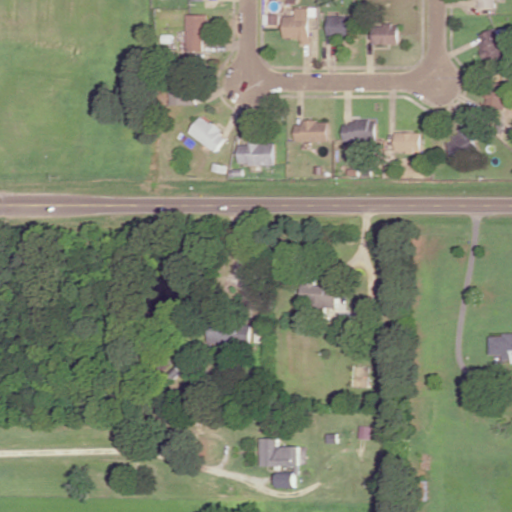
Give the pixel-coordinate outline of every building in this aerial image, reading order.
[(285,37),(300,37),(300,43),(310,43),(311,7),(297,7),(296,15),(285,15),(285,37)] [(187,50),(204,50),(204,40),(207,40),(208,14),(187,13),(187,50)] [(330,14),(329,37),(354,38),(355,15),(330,14)] [(399,43),(400,25),(374,24),(374,43),(399,43)] [(487,62),(507,56),(498,27),(478,33),(487,62)] [(196,103),(196,92),(191,92),(190,83),(169,83),(170,104),(196,103)] [(511,89),(492,83),(487,103),(505,109),(511,89)] [(190,133),(217,150),(228,134),(200,116),(190,133)] [(297,141),(330,140),(330,120),(297,121),(297,141)] [(344,140),(377,140),(377,121),(344,120),(344,140)] [(456,160),(479,150),(467,122),(451,128),(455,138),(448,141),(456,160)] [(422,132),(396,131),(396,151),(422,151),(422,132)] [(276,164),(276,138),(250,137),(250,144),(240,144),(240,163),(276,164)] [(215,161),(214,168),(226,171),(228,163),(215,161)] [(339,307),(340,282),(304,281),(303,306),(339,307)] [(211,322),(209,346),(226,347),(226,344),(252,345),(253,324),(211,322)] [(511,333),(491,333),(492,354),(505,353),(505,362),(511,361),(511,333)] [(263,465),(296,465),(296,473),(301,473),(301,445),(280,446),(280,437),(262,437),(263,465)] [(279,487),(297,486),(296,470),(278,471),(279,487)]
